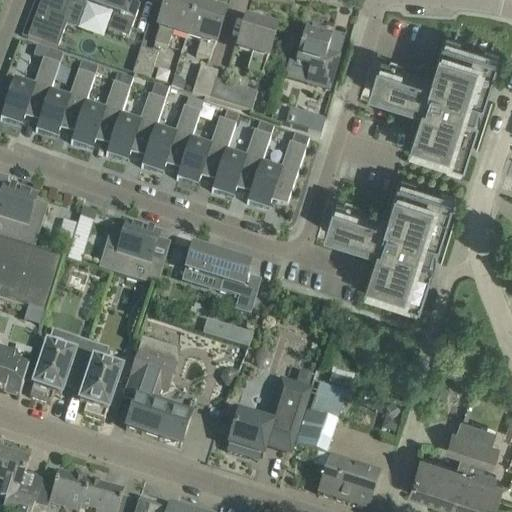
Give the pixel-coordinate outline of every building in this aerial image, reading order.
[(69,0),(62,19),(38,10),(27,38),(57,49),(65,26),(75,30),(84,6),(101,12),(112,16),(107,32),(127,39),(137,12),(128,9),(131,0),(69,0)] [(172,34),(186,38),(196,7),(173,0),(166,0),(157,29),(158,30),(154,45),(167,50),(172,34)] [(215,47),(219,35),(225,16),(196,7),(186,38),(200,43),(195,58),(209,63),(214,47),(215,47)] [(267,60),(270,51),(276,31),(245,22),(237,51),(252,55),(246,73),(261,78),(266,60),(267,60)] [(308,70),(304,85),(329,92),(339,58),(326,54),(329,43),(320,40),(322,35),(306,31),(295,66),(308,70)] [(431,79),(379,62),(370,91),(422,108),(411,148),(466,165),(481,118),(469,115),(474,100),(485,103),(500,57),(444,39),(431,79)] [(14,79),(0,120),(0,121),(1,122),(1,121),(21,126),(26,115),(39,120),(49,92),(50,92),(58,68),(62,56),(47,50),(43,61),(42,63),(34,86),(14,79)] [(140,50),(131,76),(149,81),(157,55),(140,50)] [(38,123),(35,133),(37,134),(37,133),(57,138),(59,131),(61,127),(75,132),(84,104),(92,80),(92,79),(95,69),(81,65),(78,75),(70,99),(50,92),(49,92),(39,120),(38,123)] [(191,96),(208,101),(217,74),(199,69),(191,96)] [(217,74),(208,101),(250,114),(256,94),(215,82),(217,74)] [(74,135),(70,145),(72,146),(72,145),(92,150),(94,143),(96,139),(110,143),(119,116),(128,92),(131,81),(117,76),(113,87),(105,111),(84,104),(75,132),(74,135)] [(110,143),(105,157),(107,158),(107,157),(127,162),(131,151),(145,155),(155,128),(154,128),(164,98),(167,91),(154,86),(150,98),(148,98),(140,123),(119,116),(110,143)] [(144,159),(140,169),(142,170),(142,169),(162,174),(165,167),(166,163),(180,167),(190,140),(199,115),(203,105),(203,104),(200,103),(188,99),(184,110),(183,110),(175,135),(155,128),(145,155),(144,159)] [(179,171),(176,181),(177,182),(177,181),(197,186),(200,180),(202,175),(215,179),(225,152),(233,127),(234,128),(238,117),(226,113),(222,123),(218,122),(210,147),(190,140),(180,167),(179,171)] [(311,118),(307,133),(320,137),(325,122),(323,122),(311,118)] [(214,183),(211,193),(213,193),(233,198),(235,191),(237,187),(251,191),(261,164),(262,164),(270,139),(273,129),(260,124),(256,134),(254,134),(245,159),(225,152),(215,179),(214,183)] [(248,205),(268,210),(272,199),(287,204),(305,151),(308,141),(294,136),(290,146),(289,145),(280,170),(262,164),(261,164),(251,191),(246,205),(248,205)] [(365,289),(421,306),(436,259),(425,256),(429,241),(441,244),(455,198),(399,180),(387,220),(334,203),(325,232),(378,249),(365,289)] [(0,241),(34,252),(47,208),(34,204),(36,198),(4,188),(0,201),(0,241)] [(82,210),(79,219),(93,224),(96,214),(82,210)] [(111,228),(98,271),(156,289),(164,265),(150,260),(158,236),(126,226),(125,232),(111,228)] [(0,392),(17,398),(29,364),(61,261),(34,252),(0,241),(0,392)] [(191,251),(185,272),(222,283),(218,294),(238,300),(234,313),(249,318),(260,283),(246,278),(250,267),(229,260),(228,262),(191,251)] [(240,348),(244,334),(206,322),(202,336),(240,348)] [(50,406),(53,397),(59,399),(63,390),(72,393),(88,347),(70,341),(65,356),(46,349),(29,399),(50,406)] [(103,424),(120,374),(101,368),(106,353),(88,347),(72,393),(82,396),(79,406),(85,408),(82,417),(103,424)] [(129,381),(123,400),(134,403),(125,431),(159,442),(169,412),(158,408),(160,400),(165,398),(167,394),(176,367),(138,355),(129,381)] [(486,385),(493,363),(483,360),(476,382),(486,385)] [(310,404),(306,414),(295,447),(316,454),(325,457),(352,377),(332,370),(326,388),(318,385),(312,404),(310,404)] [(313,376),(300,372),(296,383),(309,387),(313,376)] [(228,449),(227,454),(245,459),(246,454),(262,459),(272,430),(296,437),(310,392),(280,382),(268,420),(234,409),(227,431),(232,433),(227,448),(228,449)] [(382,409),(389,419),(402,409),(395,399),(382,409)] [(169,412),(159,442),(180,449),(183,439),(190,419),(186,417),(169,412)] [(422,456),(410,492),(454,507),(477,439),(457,432),(453,431),(447,450),(461,455),(457,468),(422,456)] [(477,439),(454,507),(467,511),(492,511),(503,483),(497,481),(499,475),(484,470),(486,463),(493,465),(499,446),(498,446),(477,439)] [(17,496),(27,464),(17,461),(18,456),(0,450),(0,492),(1,493),(0,496),(0,501),(4,503),(1,511),(32,511),(34,506),(35,502),(17,496)] [(316,454),(312,467),(325,471),(317,496),(365,511),(366,511),(379,475),(329,458),(325,457),(316,454)] [(69,511),(79,511),(80,509),(87,484),(57,475),(48,506),(69,511)] [(117,511),(123,494),(87,484),(80,509),(91,511),(117,511)] [(179,511),(167,508),(166,511),(138,502),(135,511),(179,511)]
